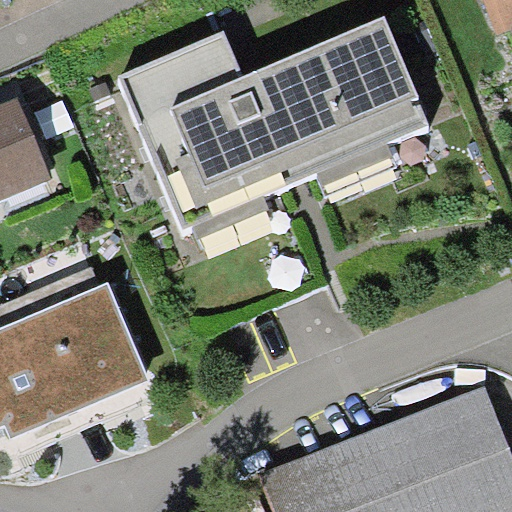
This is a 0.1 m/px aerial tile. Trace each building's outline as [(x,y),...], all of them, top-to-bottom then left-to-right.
[(511,0),(478,0),(496,40),(511,33),(511,0)] [(222,41),(120,84),(182,233),(197,227),(203,241),(270,213),(264,198),(301,183),(317,177),(326,198),(397,168),(389,149),(428,132),(384,28),(242,88),(222,41)] [(32,94),(0,108),(0,203),(68,173),(32,94)] [(108,293),(0,337),(0,434),(6,432),(14,451),(150,395),(108,293)] [(511,511),(511,453),(490,395),(260,481),(273,511),(511,511)]
